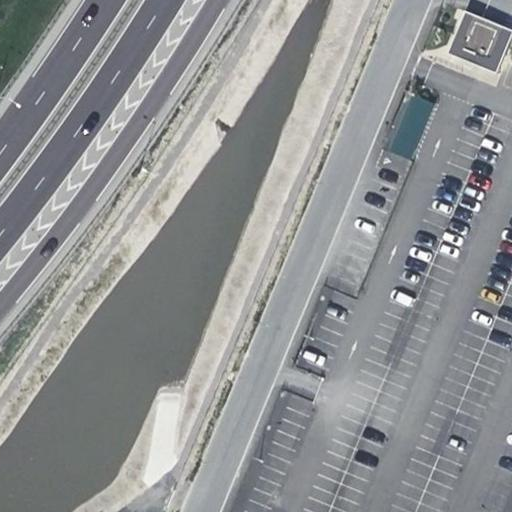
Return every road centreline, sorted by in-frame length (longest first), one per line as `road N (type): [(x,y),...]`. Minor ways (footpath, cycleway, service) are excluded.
road 1 (residential): [(416,0),(197,511)]
road 2 (trunk): [(0,302),(142,132),(221,0)]
road 3 (trunk): [(0,234),(162,0)]
road 4 (trunk): [(110,0),(72,66),(0,154)]
